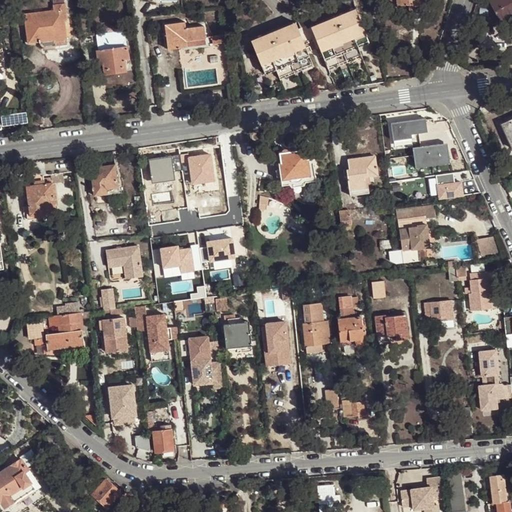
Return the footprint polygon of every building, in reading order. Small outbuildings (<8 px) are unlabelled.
[(385,0),(387,13),(398,12),(398,7),(409,6),(410,11),(419,10),(419,5),(421,4),(420,0),(385,0)] [(511,0),(489,0),(500,20),(498,21),(502,28),(511,22),(511,0)] [(54,10),(24,14),(28,43),(41,41),(41,44),(42,45),(44,46),(55,46),(54,39),(67,38),(64,19),(67,19),(65,4),(53,5),(54,10)] [(329,21),(311,28),(315,38),(328,68),(362,54),(358,46),(369,42),(356,10),(338,17),(342,26),(333,30),(329,21)] [(338,17),(329,21),(333,30),(342,26),(338,17)] [(185,22),(165,25),(168,49),(186,47),(186,41),(204,39),(206,39),(204,26),(186,28),(185,22)] [(269,34),(252,42),(266,75),(276,71),(279,77),(312,63),(304,43),(300,33),(296,23),(278,31),(282,40),(273,44),(269,34)] [(315,38),(311,28),(300,33),(304,43),(315,38)] [(278,31),(269,34),(273,44),(282,40),(278,31)] [(125,32),(97,35),(100,51),(98,52),(99,63),(104,63),(105,74),(126,71),(124,59),(129,59),(127,47),(125,32)] [(224,36),(212,37),(213,44),(225,43),(224,36)] [(67,38),(54,39),(55,46),(68,44),(67,38)] [(186,41),(186,47),(205,45),(204,39),(186,41)] [(362,54),(328,68),(329,71),(363,57),(362,54)] [(312,63),(279,77),(280,79),(313,66),(312,63)] [(3,126),(28,122),(27,112),(2,116),(3,126)] [(409,132),(426,131),(425,114),(390,116),(391,139),(409,138),(409,132)] [(511,118),(501,124),(511,148),(511,118)] [(424,141),(394,146),(398,177),(411,175),(410,169),(422,168),(421,159),(420,153),(426,152),(424,141)] [(279,163),(281,180),(311,176),(309,158),(306,159),(305,149),(296,151),(295,146),(289,147),(290,151),(280,153),(282,162),(279,163)] [(373,155),(346,159),(347,169),(344,169),(348,195),(367,192),(366,183),(362,184),(361,177),(367,176),(376,175),(373,155)] [(116,165),(91,168),(93,187),(94,196),(107,194),(107,189),(118,188),(116,165)] [(208,172),(177,171),(177,195),(196,196),(196,188),(203,188),(203,185),(209,185),(209,188),(211,188),(211,178),(208,178),(208,172)] [(52,177),(52,181),(64,179),(63,172),(51,174),(52,177)] [(35,185),(27,186),(32,218),(33,218),(33,214),(42,213),(43,216),(57,214),(52,181),(52,177),(44,178),(43,175),(34,176),(35,185)] [(311,176),(281,180),(282,185),(317,181),(316,175),(311,176)] [(446,183),(447,185),(442,186),(443,194),(447,194),(447,197),(460,195),(458,181),(446,183)] [(432,204),(394,210),(402,263),(418,260),(416,249),(420,249),(419,239),(426,238),(423,218),(433,217),(432,204)] [(348,205),(337,207),(340,225),(351,223),(348,205)] [(233,236),(205,238),(206,260),(234,259),(233,236)] [(492,237),(476,239),(480,255),(497,253),(492,237)] [(419,239),(420,249),(428,247),(426,238),(419,239)] [(195,270),(193,246),(179,247),(179,244),(159,245),(160,266),(181,264),(181,271),(195,270)] [(139,246),(105,250),(107,267),(123,265),(125,279),(143,277),(139,246)] [(456,266),(457,279),(465,278),(463,265),(456,266)] [(448,267),(447,267),(448,282),(456,281),(455,266),(448,267)] [(495,271),(469,273),(471,287),(464,287),(465,293),(469,293),(470,310),(490,308),(489,294),(498,293),(495,271)] [(381,281),(369,282),(371,297),(383,296),(381,281)] [(290,286),(280,287),(281,300),(292,299),(290,286)] [(101,290),(103,309),(110,308),(114,308),(115,308),(113,288),(101,290)] [(498,293),(489,294),(490,308),(499,307),(498,293)] [(213,299),(215,312),(224,311),(223,298),(213,299)] [(349,298),(337,299),(339,319),(336,319),(338,341),(340,341),(355,340),(355,344),(364,343),(363,328),(361,328),(360,316),(353,317),(352,307),(350,307),(349,298)] [(451,300),(428,302),(430,321),(440,320),(440,318),(445,317),(445,320),(452,319),(451,300)] [(65,306),(55,307),(56,316),(83,312),(83,309),(79,310),(78,302),(65,304),(65,306)] [(320,303),(302,305),(304,323),(302,324),(304,345),(320,344),(328,343),(326,321),(322,322),(320,303)] [(2,304),(0,306),(0,324),(1,326),(12,315),(9,312),(7,314),(4,311),(6,309),(2,304)] [(176,307),(177,321),(187,320),(187,317),(184,317),(184,307),(176,307)] [(56,316),(48,317),(49,327),(58,326),(59,334),(46,336),(48,350),(68,347),(67,343),(83,341),(80,319),(90,318),(89,311),(83,312),(56,316)] [(384,317),(374,318),(376,338),(394,336),(394,340),(407,338),(403,311),(389,313),(389,318),(384,318),(384,317)] [(166,312),(146,313),(148,351),(168,349),(166,312)] [(233,315),(222,316),(223,325),(222,325),(224,348),(235,347),(250,346),(253,345),(253,341),(249,341),(247,323),(242,323),(234,324),(234,318),(233,315)] [(127,349),(124,317),(102,319),(104,329),(106,352),(127,349)] [(281,325),(261,327),(264,362),(276,361),(277,365),(287,364),(285,338),(283,339),(281,325)] [(187,338),(192,384),(210,382),(211,387),(221,386),(218,361),(208,362),(205,336),(187,338)] [(320,344),(304,345),(305,353),(321,351),(320,344)] [(500,383),(498,384),(497,375),(499,375),(496,350),(478,351),(480,371),(483,371),(484,376),(481,377),(481,385),(482,391),(478,391),(480,410),(497,409),(496,400),(504,399),(503,385),(500,383)] [(510,384),(503,385),(504,399),(511,398),(510,384)] [(324,393),(325,405),(336,404),(335,392),(324,393)] [(351,404),(341,405),(342,417),(352,415),(357,416),(357,418),(365,415),(361,403),(351,404)] [(134,423),(147,421),(145,406),(132,408),(134,423)] [(95,414),(84,416),(94,426),(96,425),(95,414)] [(172,424),(158,426),(159,431),(151,432),(154,452),(171,450),(169,430),(173,429),(172,424)] [(209,438),(210,443),(218,442),(218,444),(223,443),(222,434),(211,435),(211,438),(209,438)] [(139,446),(147,444),(145,435),(137,437),(139,446)] [(19,459),(0,471),(0,502),(3,508),(33,488),(21,472),(25,469),(19,459)] [(36,486),(25,469),(21,472),(33,488),(36,486)] [(464,511),(459,472),(447,474),(452,511),(464,511)] [(503,475),(489,476),(492,504),(494,504),(495,511),(509,511),(509,502),(507,502),(503,475)] [(425,478),(426,487),(399,490),(401,506),(412,505),(413,509),(433,507),(432,500),(442,498),(440,476),(425,478)] [(104,479),(91,494),(104,506),(117,491),(104,479)] [(332,485),(317,486),(319,511),(339,511),(338,503),(334,503),(333,496),(332,485)]
